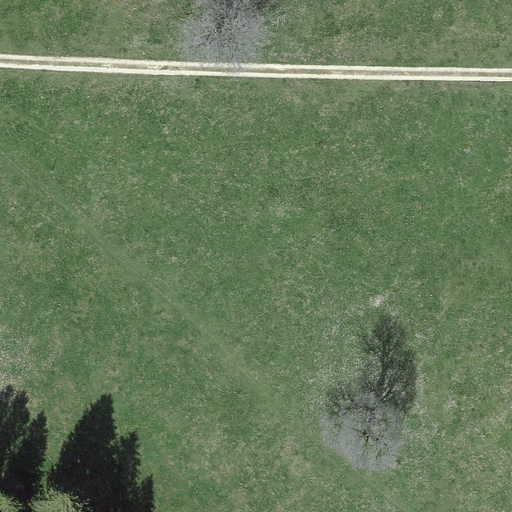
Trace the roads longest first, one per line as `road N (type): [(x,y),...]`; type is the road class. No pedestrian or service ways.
road 1 (track): [(407,511),(344,466),(198,313),(0,145)]
road 2 (track): [(0,57),(511,73)]
road 3 (track): [(443,511),(434,468),(437,361),(457,245),(511,130)]
